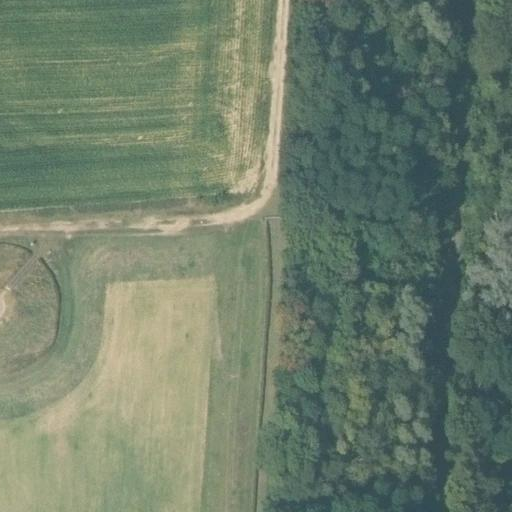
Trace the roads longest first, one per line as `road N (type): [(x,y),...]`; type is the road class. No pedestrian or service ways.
road 1 (unclassified): [(441,511),(464,0)]
road 2 (track): [(0,243),(198,238),(253,215)]
road 3 (track): [(253,215),(268,199),(278,0)]
